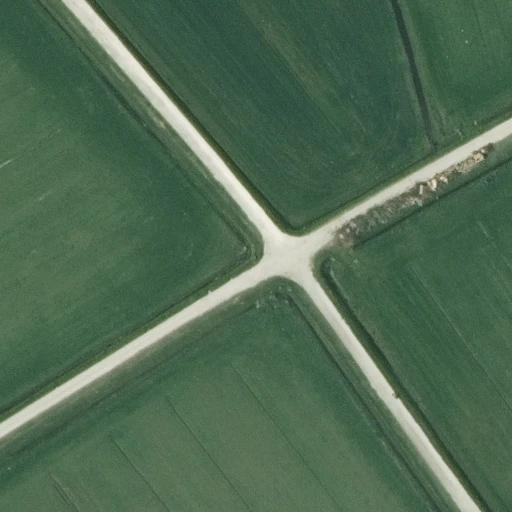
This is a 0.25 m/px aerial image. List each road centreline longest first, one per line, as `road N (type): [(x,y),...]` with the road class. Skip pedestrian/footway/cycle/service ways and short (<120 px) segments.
road 1 (track): [(287,251),(69,0)]
road 2 (track): [(287,251),(470,511)]
